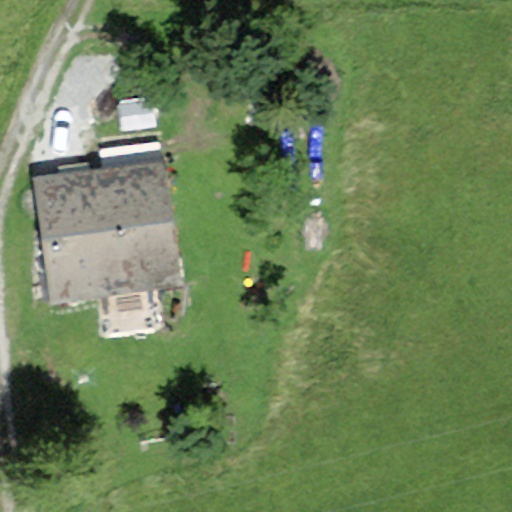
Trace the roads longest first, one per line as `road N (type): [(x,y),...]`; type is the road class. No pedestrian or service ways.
road 1 (track): [(0,184),(95,0)]
road 2 (track): [(17,511),(0,359)]
